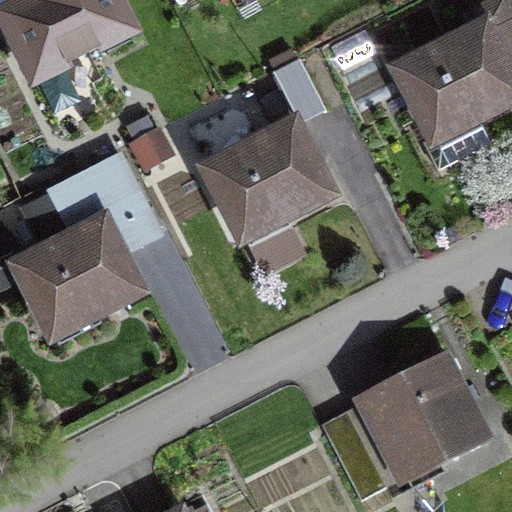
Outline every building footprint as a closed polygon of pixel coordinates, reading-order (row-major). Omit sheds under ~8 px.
[(137,34),(120,0),(25,0),(1,12),(35,83),(137,34)] [(511,13),(376,85),(416,160),(511,109),(511,13)] [(300,58),(273,72),(300,123),(326,109),(300,58)] [(290,124),(194,172),(250,282),(293,260),(278,231),(331,204),(290,124)] [(133,146),(107,158),(118,184),(145,172),(133,146)] [(104,218),(9,266),(49,346),(145,299),(104,218)] [(486,440),(444,359),(352,407),(355,414),(316,433),(354,507),(486,440)] [(211,511),(206,501),(186,511),(211,511)]
